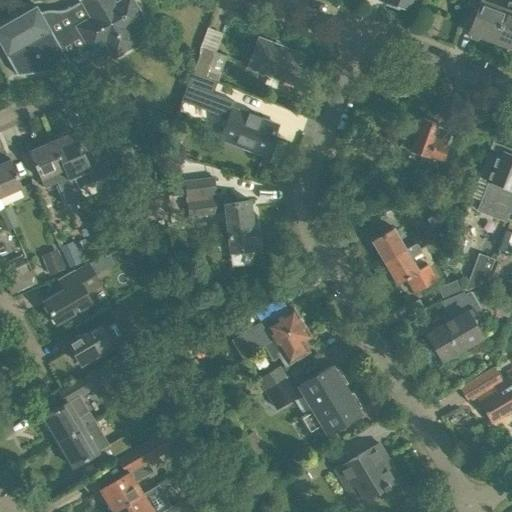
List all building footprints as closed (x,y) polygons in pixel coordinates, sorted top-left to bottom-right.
[(78,0),(80,2),(65,11),(62,11),(59,12),(56,12),(52,11),(48,11),(44,12),(41,13),(36,4),(0,24),(0,46),(17,75),(59,70),(69,64),(68,63),(104,42),(112,57),(138,42),(130,27),(145,19),(134,0),(117,0),(115,2),(113,0),(78,0)] [(492,38),(503,8),(482,0),(478,0),(467,31),(478,35),(479,33),(492,38)] [(511,3),(508,2),(506,9),(503,8),(492,38),(508,44),(507,46),(511,47),(511,3)] [(293,84),(304,53),(258,36),(247,67),(293,84)] [(217,81),(218,81),(227,55),(202,46),(192,72),(217,81)] [(213,94),(217,81),(192,72),(188,85),(190,86),(213,94)] [(266,154),(277,124),(262,119),(263,117),(247,112),(247,113),(234,108),(236,102),(213,94),(190,86),(184,101),(229,118),(221,137),(266,154)] [(151,119),(138,99),(119,111),(132,131),(151,119)] [(444,143),(449,130),(441,127),(442,124),(419,115),(412,132),(406,129),(400,144),(407,147),(406,149),(429,158),(430,155),(440,159),(447,144),(444,143)] [(72,133),(71,130),(60,134),(62,137),(51,142),(79,205),(78,205),(79,206),(84,204),(73,177),(91,169),(75,132),(72,133)] [(75,207),(79,205),(51,142),(28,152),(40,179),(44,187),(57,182),(58,185),(64,182),(75,207)] [(137,150),(119,144),(122,164),(127,163),(130,163),(130,169),(128,169),(130,187),(166,183),(163,161),(158,162),(157,160),(157,153),(138,155),(137,150)] [(504,222),(508,212),(511,200),(511,152),(498,147),(485,179),(488,180),(476,211),(504,222)] [(0,196),(21,187),(10,160),(0,164),(0,196)] [(466,170),(451,164),(446,177),(455,181),(461,183),(466,170)] [(217,199),(215,176),(183,180),(187,215),(224,211),(229,252),(251,250),(249,235),(253,234),(250,200),(229,202),(228,198),(217,199)] [(3,208),(0,209),(0,214),(3,221),(13,216),(9,206),(3,208)] [(429,241),(437,235),(435,232),(443,228),(435,214),(426,220),(430,227),(423,231),(429,241)] [(13,216),(3,221),(7,231),(17,226),(13,216)] [(385,261),(405,249),(392,227),(372,239),(385,261)] [(499,243),(497,249),(510,254),(511,249),(511,232),(504,229),(499,243)] [(419,247),(429,241),(423,231),(413,238),(419,247)] [(85,239),(74,244),(75,247),(79,257),(91,253),(87,242),(85,239)] [(60,246),(69,267),(81,262),(79,257),(75,247),(74,244),(72,241),(60,246)] [(454,268),(464,245),(455,241),(445,264),(454,268)] [(419,247),(417,244),(406,251),(405,249),(385,261),(398,282),(407,277),(416,292),(437,279),(428,264),(418,270),(412,260),(423,254),(419,247)] [(48,275),(65,269),(57,249),(41,255),(48,275)] [(478,253),(465,289),(465,290),(465,291),(469,289),(475,286),(477,286),(483,288),(483,287),(493,259),(478,253)] [(29,272),(22,255),(0,264),(0,284),(5,282),(10,295),(11,296),(37,285),(31,271),(29,272)] [(88,264),(94,276),(113,265),(108,255),(88,264)] [(55,323),(89,302),(83,292),(98,284),(86,265),(58,282),(63,290),(42,302),(55,323)] [(442,299),(461,290),(456,278),(436,286),(442,299)] [(453,321),(430,335),(443,357),(481,334),(470,316),(489,304),(479,287),(471,292),(469,290),(457,297),(459,300),(446,308),(453,321)] [(415,312),(422,308),(418,299),(410,304),(415,312)] [(508,319),(511,310),(511,304),(501,299),(495,313),(508,319)] [(80,336),(67,344),(79,365),(98,353),(101,355),(103,351),(127,337),(109,305),(74,326),(80,336)] [(302,321),(294,308),(283,314),(280,309),(268,317),(271,322),(266,325),(274,338),(302,321)] [(300,341),(310,334),(302,321),(274,338),(266,344),(264,342),(261,344),(263,347),(272,361),(280,355),(285,363),(306,351),(300,341)] [(114,375),(106,362),(92,370),(100,384),(114,375)] [(335,368),(332,364),(299,384),(292,372),(285,376),(265,388),(276,408),(302,392),(312,409),(347,388),(344,384),(348,382),(338,366),(335,368)] [(502,378),(494,365),(459,385),(467,399),(475,394),(490,419),(511,406),(511,394),(502,378)] [(265,388),(285,376),(279,366),(258,378),(265,388)] [(64,403),(42,416),(57,441),(94,419),(80,396),(100,384),(92,370),(57,391),(64,403)] [(511,394),(511,372),(502,378),(511,394)] [(194,409),(210,400),(201,385),(185,394),(194,409)] [(349,392),(347,388),(312,409),(300,417),(309,432),(321,424),(327,433),(361,412),(358,408),(362,406),(353,390),(349,392)] [(94,419),(57,441),(72,466),(74,465),(74,466),(81,461),(97,452),(103,462),(101,463),(100,463),(100,464),(130,447),(123,435),(108,443),(94,419)] [(126,473),(100,489),(113,511),(142,494),(135,482),(150,473),(144,463),(169,448),(159,432),(117,457),(126,473)] [(243,450),(259,440),(253,432),(237,441),(243,450)] [(249,460),(265,450),(259,440),(243,450),(249,460)] [(388,457),(378,441),(334,467),(346,489),(355,483),(364,498),(383,487),(384,488),(390,485),(389,484),(395,480),(383,460),(388,457)] [(325,443),(319,442),(313,445),(318,454),(328,448),(325,443)] [(277,499),(311,478),(304,467),(270,488),(277,499)] [(157,485),(142,494),(113,511),(185,511),(180,502),(170,507),(157,485)]
